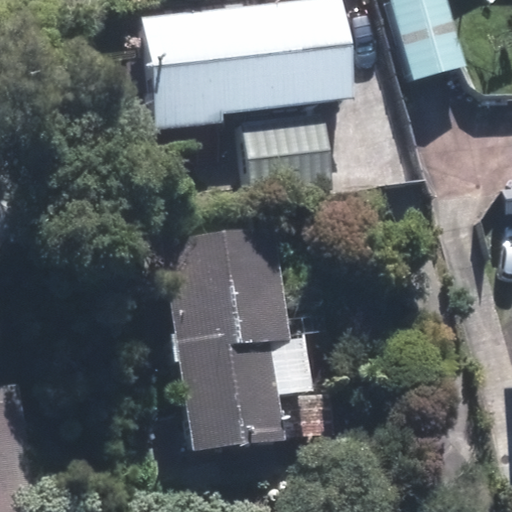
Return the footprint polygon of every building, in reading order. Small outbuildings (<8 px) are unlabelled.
[(352,100),(341,0),(324,0),(142,19),(154,132),(225,124),(224,114),(352,100)] [(466,67),(445,0),(389,0),(414,82),(466,67)] [(331,189),(323,116),(232,126),(240,199),(331,189)] [(0,164),(0,248),(37,186),(0,164)] [(277,225),(161,242),(193,452),(283,439),(268,341),(293,337),(277,225)] [(0,511),(41,511),(19,383),(0,386),(0,511)]
